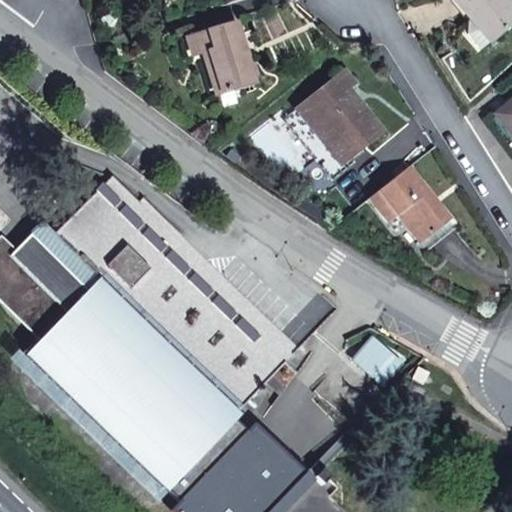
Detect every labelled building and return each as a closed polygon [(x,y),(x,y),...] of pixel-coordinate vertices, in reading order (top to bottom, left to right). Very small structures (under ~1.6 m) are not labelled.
[(453,0),(471,19),(459,30),(479,53),(511,23),(511,5),(507,0),(453,0)] [(236,22),(197,34),(216,97),(255,85),(236,22)] [(203,54),(197,34),(187,37),(192,57),(203,54)] [(358,85),(345,69),(334,78),(335,79),(347,94),(348,93),(350,91),(358,85)] [(383,134),(360,105),(357,107),(346,94),(347,94),(335,79),(297,109),(320,138),(329,131),(352,159),(383,134)] [(350,91),(348,93),(347,94),(346,94),(357,107),(360,105),(350,91)] [(511,135),(511,102),(496,116),(511,135)] [(352,159),(329,131),(320,138),(342,166),(352,159)] [(450,221),(408,168),(369,199),(389,223),(398,216),(421,245),(450,221)] [(112,176),(104,185),(121,202),(114,209),(97,192),(54,236),(104,285),(237,414),(299,349),(143,198),(139,203),(112,176)] [(121,202),(104,185),(102,183),(95,191),(97,192),(114,209),(121,202)] [(104,285),(54,236),(42,224),(10,257),(1,248),(0,249),(0,292),(50,341),(104,285)] [(237,414),(104,285),(50,341),(31,361),(45,375),(48,377),(68,398),(71,400),(114,442),(117,445),(137,465),(141,467),(164,490),(191,461),(237,414)] [(48,377),(45,375),(38,382),(38,383),(37,383),(37,384),(37,385),(38,385),(39,385),(40,385),(48,377)] [(71,400),(68,398),(61,404),(61,405),(60,405),(60,406),(60,407),(61,407),(61,408),(62,408),(63,408),(64,407),(71,400)] [(114,442),(71,400),(64,407),(63,408),(107,451),(107,450),(114,442)] [(117,445),(114,442),(107,450),(107,451),(107,452),(108,452),(108,453),(109,453),(110,453),(110,452),(117,445)] [(244,511),(191,461),(164,490),(186,511),(244,511)] [(141,467),(137,465),(130,472),(130,473),(130,474),(131,475),(132,475),(133,475),(141,467)]
